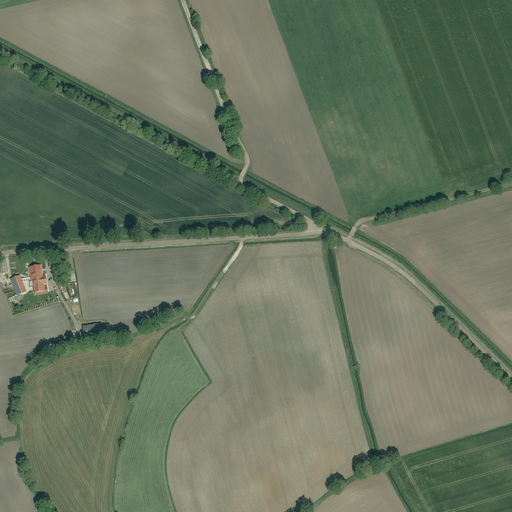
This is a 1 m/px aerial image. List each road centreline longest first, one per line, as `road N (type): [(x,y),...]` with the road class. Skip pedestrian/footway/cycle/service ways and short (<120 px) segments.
road 1 (residential): [(318,227),(309,234),(0,250)]
road 2 (track): [(239,181),(0,53)]
road 3 (residential): [(511,381),(382,258),(318,227)]
road 4 (track): [(511,183),(361,220),(347,241)]
road 5 (track): [(182,0),(245,168)]
